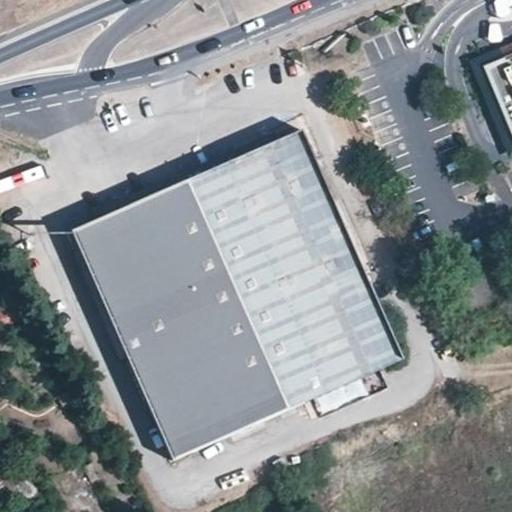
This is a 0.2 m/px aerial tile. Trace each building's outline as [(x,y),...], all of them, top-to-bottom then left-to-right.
[(511,47),(501,52),(478,61),(495,102),(511,142),(511,141),(511,47)] [(478,61),(470,64),(494,118),(505,145),(511,142),(495,102),(478,61)] [(392,335),(353,249),(336,210),(321,175),(302,131),(256,151),(156,195),(117,212),(110,216),(72,232),(115,328),(159,429),(173,460),(191,453),(321,395),(403,361),(397,347),(392,335)] [(0,306),(0,326),(4,331),(19,318),(5,302),(0,306)] [(59,396),(64,406),(74,401),(69,391),(59,396)]
